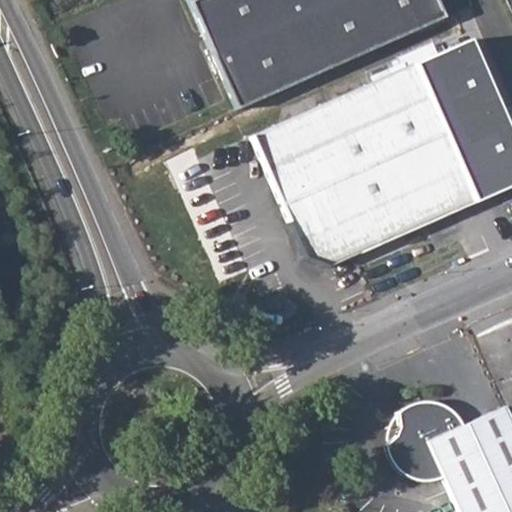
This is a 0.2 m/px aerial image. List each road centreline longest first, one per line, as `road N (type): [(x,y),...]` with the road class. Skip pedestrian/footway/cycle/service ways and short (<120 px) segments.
road 1 (secondary): [(138,347),(0,21)]
road 2 (unclassified): [(231,389),(511,273)]
road 3 (unknown): [(396,324),(405,362),(370,389),(361,427),(390,511)]
road 4 (secondary): [(138,347),(106,364),(77,410),(76,437),(96,482)]
road 5 (secondary): [(205,498),(231,473),(242,443),(231,389)]
